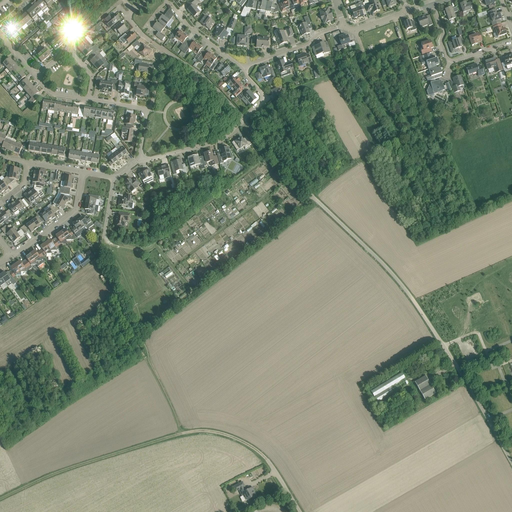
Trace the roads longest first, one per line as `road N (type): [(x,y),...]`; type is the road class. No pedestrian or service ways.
road 1 (unclassified): [(511,462),(415,302),(302,186)]
road 2 (track): [(0,499),(188,431),(232,437),(268,461)]
road 3 (track): [(314,198),(142,328)]
road 4 (residential): [(139,161),(232,130),(263,98),(244,67)]
